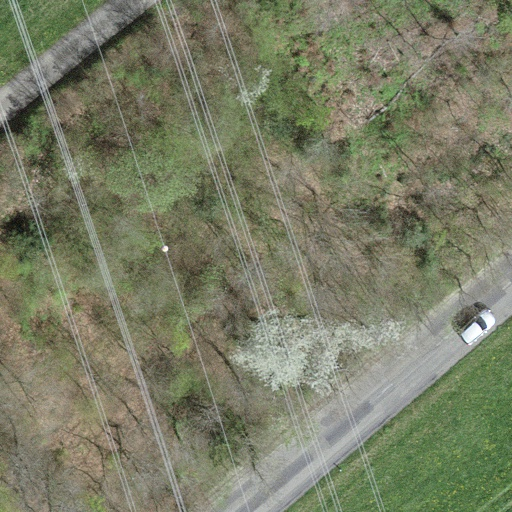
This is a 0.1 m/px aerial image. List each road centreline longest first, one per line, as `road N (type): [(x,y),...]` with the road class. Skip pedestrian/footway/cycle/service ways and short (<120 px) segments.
road 1 (tertiary): [(511,272),(236,511)]
road 2 (unclassified): [(0,106),(128,0)]
